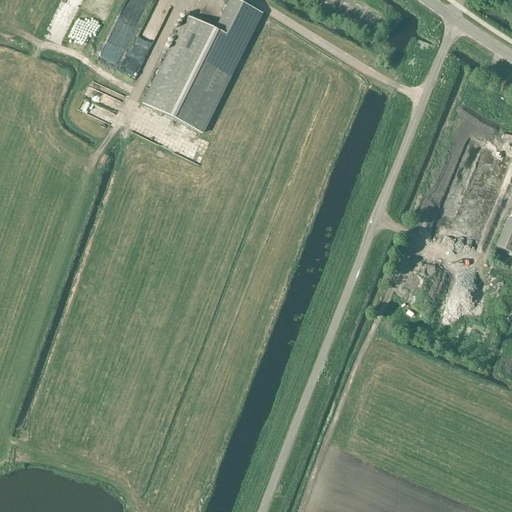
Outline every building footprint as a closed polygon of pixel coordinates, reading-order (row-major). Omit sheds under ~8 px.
[(64,0),(63,3),(70,7),(67,12),(74,15),(81,0),(64,0)] [(101,32),(105,22),(115,1),(112,0),(96,0),(85,24),(101,32)] [(261,14),(233,0),(230,0),(220,20),(215,32),(187,18),(143,105),(201,134),(261,14)] [(122,64),(121,68),(133,73),(135,69),(122,64)] [(510,159),(469,143),(433,234),(474,250),(510,159)] [(511,221),(507,220),(495,248),(511,254),(511,221)] [(422,272),(426,264),(421,262),(417,270),(422,272)]
